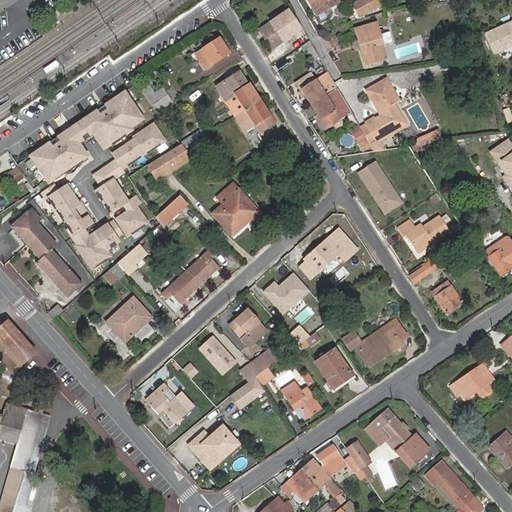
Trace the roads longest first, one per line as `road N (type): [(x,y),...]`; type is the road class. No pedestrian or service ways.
road 1 (residential): [(342,192),(111,402)]
road 2 (residential): [(218,1),(0,147)]
road 3 (residential): [(403,380),(207,511)]
road 4 (residential): [(342,192),(218,1)]
road 5 (residential): [(445,348),(342,192)]
road 6 (residential): [(403,380),(511,505)]
road 7 (tertiary): [(111,402),(0,280)]
road 8 (tertiary): [(207,511),(111,402)]
